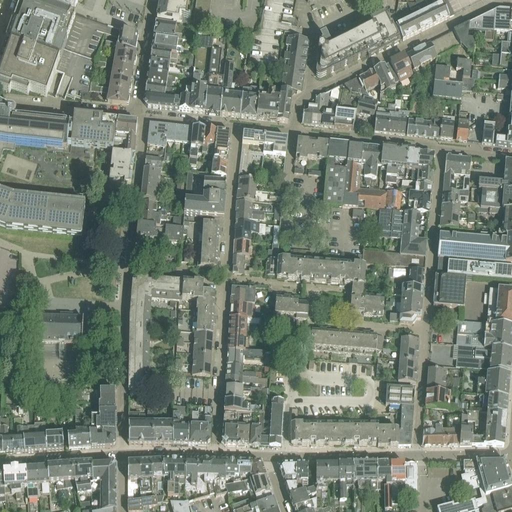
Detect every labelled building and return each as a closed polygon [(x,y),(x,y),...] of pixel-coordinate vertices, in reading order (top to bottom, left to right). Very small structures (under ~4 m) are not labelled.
[(33,0),(21,0),(6,43),(59,62),(75,15),(73,15),(73,14),(33,0)] [(33,0),(73,14),(78,0),(33,0)] [(159,0),(157,21),(182,24),(182,20),(183,17),(187,18),(189,0),(159,0)] [(293,18),(296,0),(264,0),(258,35),(251,33),(251,38),(248,67),(279,71),(284,39),(285,33),(280,32),(280,28),(281,26),(282,19),(283,16),(293,18)] [(430,0),(426,0),(424,1),(429,11),(428,12),(435,26),(449,19),(442,5),(435,9),(430,0)] [(439,0),(442,5),(449,19),(454,16),(446,0),(439,0)] [(396,28),(402,42),(435,26),(428,12),(423,2),(422,2),(417,4),(416,4),(407,4),(411,11),(418,7),(422,15),(396,28)] [(494,32),(510,34),(511,12),(499,11),(495,13),(494,32)] [(318,60),(316,74),(316,75),(316,76),(316,77),(317,78),(318,79),(319,79),(320,79),(321,79),(367,56),(368,59),(400,43),(393,29),(396,15),(386,13),(385,12),(328,41),(325,36),(320,38),(322,44),(320,45),(320,48),(319,48),(318,54),(317,54),(316,60),(318,60)] [(495,13),(470,25),(468,41),(475,41),(493,43),(494,32),(495,13)] [(182,28),(156,25),(154,37),(181,41),(182,35),(181,35),(182,28)] [(474,55),(475,41),(468,41),(470,25),(454,33),(460,48),(468,54),(473,55),(474,55)] [(205,40),(206,31),(199,30),(198,39),(205,40)] [(117,48),(136,54),(138,40),(138,37),(120,31),(120,34),(117,47),(117,48)] [(460,48),(454,33),(449,35),(456,50),(460,48)] [(449,35),(444,37),(451,52),(456,50),(449,35)] [(154,37),(152,52),(176,56),(177,47),(182,48),(183,41),(181,41),(154,37)] [(439,40),(446,54),(451,52),(444,37),(439,40)] [(283,76),(281,92),(276,123),(288,124),(292,93),(296,94),(297,86),(302,87),(308,42),(288,39),(283,76)] [(439,40),(434,42),(441,57),(446,54),(439,40)] [(430,44),(437,59),(441,57),(434,42),(430,44)] [(29,92),(46,98),(59,62),(6,43),(0,60),(0,90),(9,94),(11,90),(28,96),(29,92)] [(116,54),(114,66),(133,69),(134,65),(135,65),(137,58),(135,58),(136,54),(117,48),(117,47),(106,43),(105,49),(113,51),(112,53),(116,54)] [(430,44),(407,55),(413,70),(425,64),(437,59),(430,44)] [(502,44),(501,57),(511,57),(511,44),(509,44),(502,44)] [(220,117),(224,78),(219,77),(222,51),(212,50),(208,83),(204,115),(220,117)] [(178,56),(176,56),(152,52),(150,62),(176,66),(178,56)] [(400,59),(395,61),(390,64),(397,78),(400,83),(405,81),(409,78),(414,76),(404,57),(400,59)] [(511,57),(501,57),(500,69),(509,69),(509,61),(511,61),(511,57)] [(150,62),(148,75),(175,78),(186,80),(187,74),(175,73),(176,66),(150,62)] [(436,69),(434,84),(463,87),(463,81),(469,82),(471,64),(457,62),(456,71),(436,69)] [(220,117),(240,119),(243,92),(234,91),(231,91),(234,66),(228,66),(226,65),(224,78),(220,117)] [(114,66),(112,78),(131,81),(131,80),(133,81),(134,74),(132,73),(133,69),(114,66)] [(385,66),(374,72),(380,86),(380,97),(385,95),(396,89),(394,85),(385,66)] [(192,91),(189,113),(204,115),(208,83),(200,82),(201,72),(194,72),(192,91)] [(356,115),(356,116),(373,120),(378,102),(372,101),(368,92),(380,86),(374,72),(357,80),(362,91),(361,96),(360,100),(360,99),(356,115)] [(500,77),(499,84),(511,85),(511,72),(508,72),(508,77),(500,77)] [(148,75),(147,86),(172,90),(173,83),(175,84),(175,78),(148,75)] [(130,86),(131,81),(112,78),(110,90),(129,94),(129,93),(130,93),(132,86),(130,86)] [(357,80),(346,85),(350,94),(361,96),(362,91),(357,80)] [(462,93),(462,88),(463,87),(434,84),(433,98),(461,101),(462,93)] [(508,97),(511,97),(511,85),(499,84),(498,90),(506,91),(505,97),(508,97)] [(346,85),(340,88),(340,89),(336,113),(334,129),(352,131),(356,116),(356,115),(360,99),(360,100),(361,96),(350,94),(346,85)] [(147,86),(145,97),(171,101),(172,90),(147,86)] [(110,90),(97,88),(92,87),(91,93),(108,96),(107,104),(126,106),(127,105),(128,105),(130,98),(128,98),(129,94),(110,90)] [(340,88),(326,95),(325,96),(323,111),(324,112),(322,128),(334,129),(336,113),(340,89),(340,88)] [(243,92),(240,119),(256,120),(260,90),(252,89),(251,90),(243,89),(243,92)] [(180,103),(179,112),(189,113),(192,91),(186,90),(182,90),(180,103)] [(256,120),(276,123),(281,92),(260,90),(256,120)] [(82,93),(81,101),(89,102),(90,94),(82,93)] [(310,126),(322,128),(324,112),(323,111),(325,96),(316,100),(315,108),(312,108),(310,126)] [(174,101),(171,101),(145,97),(144,104),(147,109),(179,112),(180,103),(176,103),(176,101),(174,101)] [(377,114),(374,133),(388,135),(389,118),(390,114),(394,114),(394,111),(395,109),(400,109),(401,102),(395,102),(394,106),(387,106),(387,110),(378,109),(377,114)] [(55,123),(56,115),(22,111),(21,120),(13,119),(13,118),(14,117),(15,116),(15,115),(15,114),(15,113),(15,112),(14,111),(13,110),(12,110),(0,108),(0,159),(3,151),(14,152),(15,145),(67,150),(70,125),(59,124),(55,123)] [(302,126),(310,126),(312,108),(308,108),(308,112),(303,115),(302,126)] [(389,118),(388,135),(405,137),(407,119),(408,119),(409,113),(398,111),(398,115),(394,114),(390,114),(389,118)] [(70,125),(71,116),(60,115),(59,124),(70,125)] [(430,123),(428,139),(430,139),(432,140),(433,140),(436,140),(438,140),(440,140),(443,119),(443,116),(438,116),(438,122),(433,121),(433,123),(430,123)] [(88,118),(74,117),(71,146),(84,148),(97,149),(114,151),(114,145),(117,121),(88,118)] [(443,119),(440,140),(452,142),(454,124),(455,120),(443,119)] [(117,121),(114,145),(126,147),(125,154),(134,155),(137,123),(117,121)] [(407,137),(428,139),(430,123),(408,121),(407,137)] [(459,121),(456,142),(466,143),(469,122),(459,121)] [(511,148),(511,121),(509,122),(507,124),(506,131),(508,133),(508,142),(496,141),(495,147),(511,148)] [(484,125),(482,145),(493,146),(493,141),(494,124),(490,124),(490,126),(484,125)] [(166,149),(167,143),(168,127),(149,125),(147,147),(166,149)] [(184,129),(168,127),(167,143),(183,144),(184,129)] [(183,144),(191,145),(193,130),(184,129),(183,144)] [(199,155),(203,155),(205,131),(193,130),(191,145),(192,145),(190,165),(197,166),(199,155)] [(214,157),(215,148),(217,132),(205,131),(203,155),(210,156),(214,157)] [(214,157),(213,163),(212,177),(224,178),(225,178),(226,178),(231,134),(217,132),(215,148),(214,157)] [(263,157),(263,156),(265,138),(243,135),(238,179),(239,179),(250,180),(252,168),(250,168),(251,155),(263,157)] [(263,156),(285,159),(286,157),(287,142),(287,140),(265,138),(263,156)] [(306,160),(327,162),(329,144),(300,141),(297,143),(295,161),(306,162),(306,160)] [(343,209),(348,147),(329,144),(327,162),(326,174),(325,178),(323,207),(332,208),(341,209),(343,209)] [(360,176),(362,148),(348,147),(343,209),(357,210),(358,210),(358,197),(359,190),(358,190),(359,176),(360,176)] [(373,149),(362,148),(360,176),(363,176),(363,178),(366,187),(369,188),(369,190),(370,185),(369,185),(370,179),(373,149)] [(383,150),(373,149),(370,179),(376,180),(377,168),(381,168),(383,150)] [(406,171),(408,153),(388,151),(383,150),(381,168),(386,169),(385,184),(395,186),(396,179),(405,180),(406,171)] [(118,154),(113,153),(112,153),(110,169),(112,169),(112,173),(110,173),(110,174),(103,173),(102,179),(109,180),(109,182),(131,185),(132,175),(130,175),(130,171),(132,171),(134,155),(125,154),(118,154)] [(419,154),(408,153),(406,171),(411,172),(410,183),(416,184),(418,170),(419,154)] [(164,162),(172,163),(173,155),(165,154),(164,162)] [(434,156),(419,154),(418,170),(416,184),(432,186),(434,156)] [(172,163),(180,164),(181,156),(173,155),(172,163)] [(189,157),(181,156),(180,164),(186,165),(189,165),(189,157)] [(446,157),(443,192),(456,193),(454,192),(455,183),(453,183),(453,176),(460,177),(461,159),(446,157)] [(443,192),(443,197),(459,198),(468,198),(468,194),(471,160),(461,159),(460,177),(465,178),(465,179),(464,179),(462,192),(462,193),(458,193),(456,193),(443,192)] [(146,160),(144,171),(160,173),(162,173),(163,162),(146,160)] [(511,164),(506,163),(504,187),(501,187),(501,185),(479,183),(478,191),(482,191),(482,194),(479,194),(478,204),(470,204),(470,209),(481,210),(511,212),(511,164)] [(144,171),(143,181),(159,183),(164,182),(164,178),(160,178),(160,173),(144,171)] [(239,179),(238,190),(255,192),(256,181),(250,180),(239,179)] [(143,181),(142,191),(158,193),(159,183),(143,181)] [(176,193),(178,193),(184,193),(185,184),(182,184),(177,185),(176,193)] [(409,193),(431,196),(432,187),(416,186),(415,190),(402,188),(401,192),(409,193)] [(186,200),(185,217),(219,219),(224,219),(224,217),(225,189),(214,189),(205,188),(204,202),(192,201),(187,200),(186,200)] [(255,192),(238,190),(237,201),(254,203),(255,192)] [(379,211),(379,212),(385,212),(387,194),(383,194),(378,192),(359,190),(358,197),(358,210),(367,210),(379,211)] [(158,193),(142,191),(141,201),(157,203),(158,193)] [(420,213),(429,214),(431,196),(409,193),(408,208),(407,212),(413,212),(420,213)] [(387,194),(385,212),(400,213),(401,195),(387,194)] [(82,238),(84,212),(85,207),(13,200),(0,195),(0,228),(6,230),(81,238),(82,238)] [(443,197),(442,207),(458,208),(458,203),(467,204),(468,198),(459,198),(443,197)] [(141,203),(140,214),(165,217),(166,213),(155,212),(156,205),(141,203)] [(244,204),(237,203),(236,213),(244,214),(244,204)] [(252,212),(252,205),(244,204),(244,214),(265,217),(265,213),(252,212)] [(441,218),(459,219),(460,208),(458,208),(442,207),(441,218)] [(503,226),(511,226),(511,212),(481,210),(480,213),(504,215),(503,226)] [(364,213),(353,212),(352,220),(363,220),(364,213)] [(362,261),(362,265),(366,266),(424,270),(427,242),(418,241),(420,215),(405,214),(400,213),(385,212),(379,212),(377,239),(400,241),(399,255),(363,252),(362,257),(362,261)] [(236,213),(235,222),(243,223),(244,214),(236,213)] [(140,214),(139,225),(160,227),(161,221),(165,221),(165,217),(140,214)] [(244,214),(243,223),(251,224),(251,220),(264,222),(265,217),(244,214)] [(181,229),(183,230),(184,219),(178,218),(176,229),(181,229)] [(458,230),(459,219),(441,218),(440,229),(458,230)] [(251,224),(243,223),(235,222),(235,231),(234,241),(251,243),(251,235),(265,236),(265,234),(266,226),(251,224)] [(200,224),(198,246),(218,247),(218,237),(221,237),(221,229),(219,229),(219,225),(200,224)] [(139,225),(137,239),(148,240),(148,241),(156,241),(165,241),(168,242),(183,243),(183,236),(184,230),(183,230),(181,229),(176,229),(160,227),(139,225)] [(489,237),(511,238),(511,226),(503,226),(502,233),(490,232),(490,236),(489,237)] [(438,260),(437,278),(447,279),(466,281),(466,280),(471,281),(511,284),(511,238),(489,237),(490,236),(470,234),(470,239),(469,239),(469,238),(468,238),(467,239),(439,236),(437,260),(438,260)] [(136,251),(136,252),(152,253),(152,249),(167,250),(168,242),(165,241),(156,241),(148,241),(148,240),(137,239),(137,240),(137,243),(136,248),(136,251)] [(251,243),(234,241),(233,256),(249,258),(251,243)] [(217,257),(218,247),(198,246),(197,268),(216,269),(217,265),(219,265),(220,257),(217,257)] [(314,283),(327,285),(331,285),(338,285),(339,285),(339,287),(344,288),(344,286),(345,286),(351,286),(352,287),(351,296),(363,297),(366,266),(362,265),(362,267),(353,266),(316,263),(311,263),(312,253),(303,252),(293,251),(293,261),(278,260),(278,263),(277,278),(277,280),(279,281),(284,281),(288,281),(296,282),(296,284),(301,284),(301,282),(310,283),(311,283),(314,283)] [(135,260),(135,261),(137,261),(139,261),(162,264),(167,264),(167,259),(151,257),(152,253),(136,252),(136,253),(135,258),(135,260)] [(269,252),(268,262),(278,263),(278,260),(278,253),(272,252),(269,252)] [(250,275),(255,275),(255,270),(248,269),(248,271),(244,271),(245,258),(249,259),(249,258),(233,256),(232,274),(234,275),(246,276),(247,272),(248,273),(250,275)] [(277,278),(278,263),(268,262),(266,262),(265,272),(261,272),(262,270),(255,270),(255,275),(260,275),(262,273),(264,273),(263,277),(277,278)] [(409,279),(409,280),(424,281),(424,272),(410,271),(409,279)] [(437,278),(436,278),(433,307),(463,309),(466,281),(447,279),(437,278)] [(141,279),(137,279),(136,283),(132,283),(131,300),(151,301),(151,300),(152,301),(153,280),(141,279)] [(401,279),(401,283),(409,284),(409,288),(423,289),(424,281),(409,280),(409,279),(401,279)] [(183,283),(153,280),(152,301),(175,303),(179,303),(181,303),(183,283)] [(194,312),(193,333),(212,334),(213,325),(215,325),(216,317),(214,317),(215,293),(203,292),(203,284),(183,283),(181,303),(182,303),(182,301),(197,302),(196,312),(194,312)] [(248,305),(254,306),(255,290),(231,288),(230,304),(248,305)] [(402,288),(401,295),(422,297),(423,289),(409,288),(408,289),(402,288)] [(511,293),(490,291),(490,296),(485,295),(484,302),(489,303),(487,325),(511,327),(511,293)] [(273,319),(297,321),(298,303),(298,301),(288,301),(288,298),(284,298),(284,295),(280,294),(280,298),(280,300),(275,299),(274,303),(274,308),(273,319)] [(398,295),(398,303),(422,306),(422,297),(401,295),(398,295)] [(384,298),(363,297),(351,296),(351,300),(350,314),(359,315),(358,319),(363,319),(363,317),(365,318),(372,318),(375,318),(382,319),(383,319),(384,298)] [(149,320),(151,301),(131,300),(129,319),(128,392),(148,392),(149,320)] [(298,303),(297,321),(307,322),(309,304),(298,303)] [(396,308),(395,316),(421,319),(422,306),(398,303),(397,308),(396,308)] [(254,320),(254,306),(248,305),(230,304),(230,309),(231,309),(230,319),(254,320)] [(83,326),(83,319),(76,319),(76,318),(70,318),(64,318),(57,317),(51,317),(51,318),(49,318),(49,314),(46,314),(46,316),(40,315),(40,317),(39,317),(38,343),(82,345),(82,338),(85,338),(85,326),(83,326)] [(420,321),(421,319),(395,316),(395,317),(390,316),(389,323),(399,324),(399,325),(412,326),(416,320),(420,321)] [(229,338),(229,339),(246,340),(247,336),(249,336),(250,326),(261,326),(261,321),(254,320),(230,319),(229,338)] [(456,340),(456,347),(458,347),(511,351),(511,344),(511,327),(487,325),(458,323),(456,340)] [(312,332),(310,352),(334,354),(336,334),(331,334),(330,334),(330,332),(330,328),(326,328),(326,331),(322,331),(322,333),(319,333),(312,332)] [(336,334),(334,354),(358,356),(359,336),(349,335),(345,335),(345,333),(341,332),(342,329),(338,329),(337,332),(337,334),(336,334)] [(375,357),(376,351),(376,347),(377,342),(377,338),(373,337),(373,335),(373,332),(369,331),(369,335),(365,334),(365,337),(361,336),(359,336),(358,356),(375,357)] [(212,345),(212,334),(193,333),(193,334),(195,334),(194,344),(212,345)] [(245,353),(246,340),(229,339),(228,352),(245,353)] [(400,351),(418,352),(419,341),(411,340),(401,340),(400,351)] [(194,344),(193,355),(211,356),(212,345),(194,344)] [(456,369),(510,374),(511,351),(458,347),(458,348),(457,358),(454,358),(454,361),(457,361),(456,368),(456,369)] [(417,363),(418,352),(400,351),(400,361),(417,363)] [(245,353),(228,352),(227,364),(245,365),(245,360),(264,361),(264,354),(245,353)] [(264,361),(263,367),(265,367),(270,367),(271,367),(271,365),(272,355),(264,354),(264,361)] [(210,367),(211,356),(193,355),(193,366),(210,367)] [(416,374),(417,363),(400,361),(399,372),(416,374)] [(245,365),(227,364),(226,377),(261,379),(261,374),(244,373),(245,365)] [(192,377),(208,378),(210,378),(210,367),(193,366),(192,377)] [(446,372),(428,370),(427,382),(445,383),(446,372)] [(416,385),(416,374),(399,372),(398,383),(416,385)] [(479,397),(507,399),(509,376),(487,374),(486,383),(477,383),(477,389),(478,389),(477,397),(479,397)] [(226,377),(226,387),(241,388),(241,384),(245,384),(245,385),(255,386),(258,386),(258,391),(269,392),(270,391),(270,388),(270,385),(270,381),(261,380),(261,379),(226,377)] [(427,382),(427,393),(444,394),(445,383),(427,382)] [(402,408),(413,409),(415,390),(387,388),(386,407),(389,407),(389,415),(396,416),(396,420),(401,420),(402,408)] [(225,403),(241,404),(241,395),(260,397),(260,404),(261,404),(263,404),(265,404),(265,403),(269,403),(269,398),(269,392),(258,391),(255,391),(241,390),(226,389),(225,395),(225,396),(225,403)] [(98,397),(100,397),(100,404),(100,405),(115,405),(115,392),(111,392),(109,392),(106,392),(105,392),(105,390),(98,390),(98,392),(98,397)] [(163,401),(173,401),(173,392),(171,392),(163,392),(163,401)] [(444,394),(427,393),(425,409),(449,411),(462,412),(462,410),(469,411),(469,404),(460,403),(460,398),(455,397),(455,405),(449,404),(449,395),(444,394)] [(469,411),(478,412),(487,413),(506,415),(507,399),(479,397),(478,404),(469,404),(469,411)] [(224,411),(224,414),(250,416),(260,416),(262,417),(263,405),(263,404),(261,404),(260,410),(246,409),(246,404),(241,404),(225,403),(224,411)] [(260,431),(260,448),(280,449),(281,445),(283,404),(269,403),(265,403),(265,404),(263,404),(263,405),(262,417),(260,416),(260,421),(262,421),(262,426),(262,431),(260,431)] [(100,405),(100,404),(99,404),(99,417),(115,417),(117,417),(117,413),(115,413),(115,405),(100,405)] [(188,447),(188,409),(186,409),(176,408),(173,408),(172,425),(172,447),(188,447)] [(402,408),(401,420),(400,433),(399,448),(410,448),(413,409),(402,408)] [(188,409),(188,447),(198,447),(198,437),(199,437),(199,428),(197,428),(198,410),(188,409)] [(210,445),(210,444),(212,410),(198,410),(197,428),(199,428),(199,437),(198,437),(198,447),(207,447),(210,445)] [(478,412),(469,411),(462,410),(462,412),(461,419),(459,448),(472,447),(473,441),(471,441),(472,424),(477,424),(478,414),(478,412)] [(487,413),(478,412),(478,414),(486,415),(485,430),(505,432),(506,415),(487,413)] [(139,415),(128,415),(129,446),(152,446),(152,424),(153,414),(148,414),(147,424),(144,424),(145,418),(139,418),(139,415)] [(222,444),(224,446),(225,448),(237,448),(238,421),(241,421),(241,417),(224,416),(222,444)] [(102,433),(115,433),(115,427),(117,427),(117,421),(115,421),(115,417),(99,417),(91,417),(91,429),(96,429),(96,432),(97,432),(102,433)] [(238,421),(237,448),(249,448),(249,430),(250,418),(243,417),(242,430),(240,430),(241,421),(238,421)] [(442,439),(442,448),(459,448),(461,419),(447,419),(447,430),(447,439),(442,439)] [(18,439),(13,439),(14,455),(25,454),(23,429),(23,424),(23,421),(15,422),(15,431),(18,431),(18,439)] [(13,439),(12,440),(10,440),(10,433),(10,422),(1,422),(0,427),(2,456),(14,455),(13,439)] [(422,445),(422,448),(427,448),(430,448),(430,439),(435,439),(435,430),(435,424),(435,423),(424,423),(424,427),(422,445)] [(23,424),(23,429),(25,454),(35,454),(34,437),(34,436),(34,435),(34,428),(27,428),(27,424),(23,424)] [(34,436),(34,437),(35,454),(47,453),(46,435),(45,424),(34,424),(34,428),(34,435),(34,436)] [(152,424),(152,446),(172,447),(172,425),(152,424)] [(430,439),(430,448),(442,448),(442,439),(447,439),(447,430),(443,430),(442,425),(435,424),(435,430),(435,439),(430,439)] [(334,447),(334,426),(291,426),(291,445),(293,447),(310,447),(310,448),(315,448),(315,447),(334,447)] [(377,447),(378,431),(378,426),(351,426),(341,426),(334,426),(334,447),(354,447),(354,448),(358,448),(358,447),(377,447)] [(249,430),(249,448),(260,448),(260,431),(249,430)] [(473,441),(472,447),(482,447),(503,448),(505,432),(485,430),(484,441),(473,441)] [(399,448),(400,433),(398,433),(398,431),(378,431),(377,447),(377,448),(399,448)] [(82,436),(83,450),(91,450),(90,432),(81,432),(75,432),(76,437),(82,436)] [(96,432),(90,432),(91,450),(113,448),(116,445),(115,438),(115,433),(102,433),(102,438),(97,438),(97,432),(96,432)] [(46,435),(47,453),(64,452),(62,434),(46,435)] [(76,437),(67,437),(69,451),(83,450),(82,436),(76,437)] [(152,463),(152,495),(153,500),(157,499),(159,499),(159,486),(163,486),(163,483),(163,462),(152,463)] [(174,493),(175,462),(163,462),(163,483),(170,483),(170,488),(168,488),(168,500),(175,500),(175,499),(179,499),(179,493),(174,493)] [(186,463),(175,462),(174,493),(179,493),(179,489),(179,488),(180,487),(186,487),(186,463)] [(128,464),(128,469),(128,501),(141,500),(140,463),(128,464)] [(152,463),(140,463),(141,500),(146,499),(146,495),(152,495),(152,463)] [(186,463),(186,487),(185,492),(191,492),(192,494),(193,494),(194,491),(197,491),(198,463),(186,463)] [(210,499),(216,497),(214,489),(215,463),(198,463),(197,491),(194,491),(193,494),(201,494),(201,495),(203,497),(209,495),(210,499)] [(220,491),(227,491),(225,486),(225,480),(226,464),(215,463),(214,489),(216,497),(217,500),(222,498),(220,491)] [(453,506),(437,510),(437,511),(477,511),(476,508),(483,506),(487,505),(485,498),(511,490),(505,465),(502,463),(463,464),(463,469),(463,473),(464,473),(465,476),(461,478),(465,494),(479,490),(481,501),(454,508),(453,506)] [(102,477),(116,477),(116,468),(112,464),(92,466),(92,480),(102,481),(102,477)] [(237,472),(238,464),(226,464),(225,480),(225,486),(242,484),(242,479),(239,479),(239,476),(239,472),(237,472)] [(251,464),(238,464),(237,472),(239,472),(239,476),(242,476),(251,477),(251,464)] [(266,479),(265,477),(262,467),(259,464),(251,464),(251,477),(249,482),(266,479)] [(391,465),(391,508),(396,508),(396,500),(397,500),(397,489),(405,489),(404,464),(391,465)] [(417,464),(404,464),(405,489),(405,499),(417,499),(417,466),(417,464)] [(328,466),(328,484),(334,484),(334,501),(340,501),(339,465),(328,466)] [(353,492),(353,486),(353,465),(339,465),(340,501),(340,504),(340,509),(346,509),(346,503),(346,492),(353,492)] [(366,465),(353,465),(353,486),(358,486),(358,487),(360,487),(360,484),(364,484),(364,473),(366,473),(366,465)] [(353,511),(363,511),(363,495),(377,494),(376,492),(376,483),(377,465),(366,465),(366,473),(364,473),(364,484),(360,484),(360,487),(358,487),(358,486),(353,486),(353,492),(353,511)] [(376,492),(384,492),(383,511),(391,511),(391,508),(391,465),(377,465),(376,483),(376,492)] [(92,466),(71,467),(73,485),(74,485),(74,487),(93,485),(92,480),(92,466)] [(279,470),(280,472),(289,498),(294,496),(294,483),(296,483),(296,466),(282,466),(279,470)] [(308,466),(296,466),(296,483),(308,482),(308,466)] [(328,466),(316,466),(316,488),(316,503),(316,511),(317,511),(319,511),(321,511),(321,509),(321,492),(327,492),(327,484),(328,484),(328,466)] [(71,467),(48,469),(49,487),(57,486),(57,492),(73,491),(73,485),(71,467)] [(39,501),(38,492),(37,469),(26,470),(27,487),(27,492),(28,502),(39,501)] [(48,469),(37,469),(38,492),(42,491),(42,487),(49,487),(48,469)] [(27,492),(27,487),(26,470),(16,471),(17,497),(17,503),(21,502),(21,492),(27,492)] [(17,497),(16,471),(4,472),(5,493),(10,493),(11,498),(17,497)] [(116,511),(116,477),(102,477),(102,481),(92,480),(93,485),(74,487),(76,496),(90,494),(91,494),(92,505),(80,506),(81,511),(116,511)] [(266,479),(249,482),(242,484),(225,486),(227,491),(228,494),(242,492),(243,494),(249,492),(251,498),(252,497),(253,498),(270,492),(266,479)] [(289,498),(293,511),(316,503),(316,488),(294,496),(289,498)] [(484,509),(481,511),(511,511),(511,490),(485,498),(487,505),(483,506),(484,509)] [(273,500),(270,492),(253,498),(253,500),(256,499),(257,505),(273,500)] [(158,508),(157,505),(157,499),(153,500),(128,504),(127,511),(143,511),(143,510),(158,508)] [(256,511),(257,511),(277,511),(273,500),(257,505),(249,508),(236,511),(256,511)] [(248,502),(232,507),(233,511),(236,511),(249,508),(248,502)] [(183,504),(170,504),(172,511),(190,511),(188,503),(183,504)] [(293,511),(316,511),(316,503),(293,511)]
